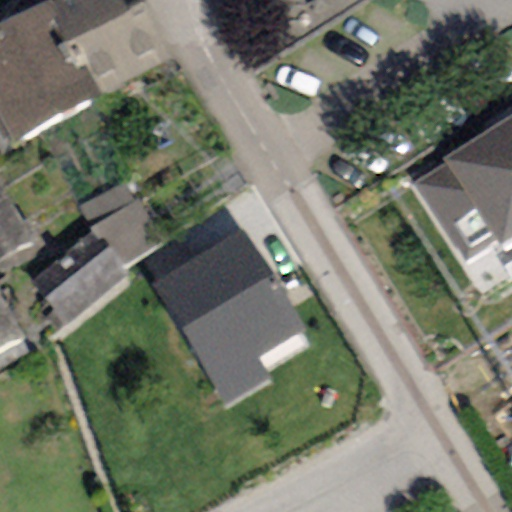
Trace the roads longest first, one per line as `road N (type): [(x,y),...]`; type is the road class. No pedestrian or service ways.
road 1 (residential): [(193,0),(200,37),(260,150),(436,416)]
road 2 (residential): [(257,511),(436,416)]
